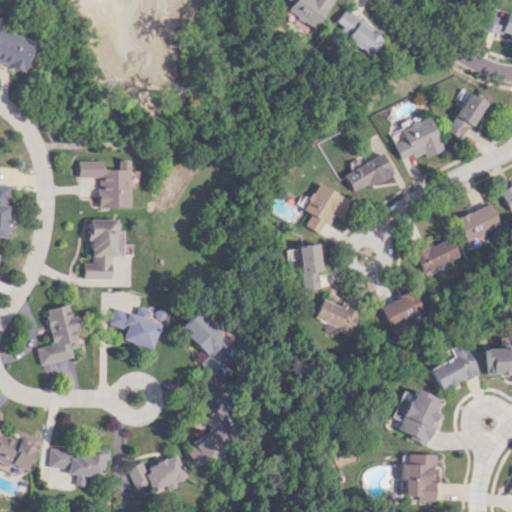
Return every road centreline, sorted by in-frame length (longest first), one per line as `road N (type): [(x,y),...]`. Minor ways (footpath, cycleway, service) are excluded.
road 1 (residential): [(0,105),(37,148),(46,235),(0,335),(2,373),(23,394),(50,402),(121,399)]
road 2 (residential): [(511,149),(411,197),(377,227)]
road 3 (residential): [(511,72),(468,59),(387,0)]
road 4 (residential): [(377,227),(351,243),(349,258),(361,272),(376,273),(391,256),(377,227)]
